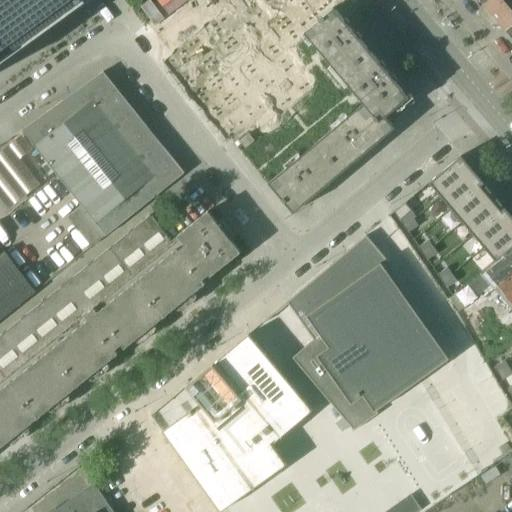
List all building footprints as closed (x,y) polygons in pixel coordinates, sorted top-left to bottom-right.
[(0,0),(0,57),(81,0),(0,0)] [(480,0),(489,10),(500,0),(480,0)] [(500,23),(511,12),(511,0),(500,0),(489,10),(500,23)] [(318,52),(314,55),(321,63),(324,61),(337,76),(368,50),(333,8),(302,33),(318,52)] [(511,12),(500,23),(511,37),(511,12)] [(397,84),(368,50),(337,76),(353,95),(350,98),(356,104),(359,102),(361,104),(363,106),(377,124),(384,118),(389,123),(407,105),(394,87),(397,84)] [(183,173),(102,72),(21,131),(23,133),(35,148),(57,176),(81,206),(68,216),(92,246),(183,173)] [(361,104),(315,143),(340,173),(393,128),(389,124),(389,123),(384,118),(377,124),(363,106),(361,104)] [(35,148),(23,133),(0,151),(0,198),(8,209),(41,184),(21,159),(35,148)] [(315,143),(268,183),(293,212),(340,173),(315,143)] [(460,156),(428,183),(440,196),(471,170),(460,156)] [(471,170),(440,196),(451,209),(482,183),(471,170)] [(482,183),(451,209),(462,222),(493,196),(482,183)] [(493,196),(462,222),(472,235),(504,208),(493,196)] [(404,203),(393,212),(399,221),(411,211),(404,203)] [(511,218),(504,208),(472,235),(483,248),(511,223),(511,218)] [(0,448),(97,370),(106,363),(118,354),(114,350),(121,345),(124,349),(205,284),(202,280),(208,275),(210,277),(240,252),(207,211),(177,236),(184,245),(178,250),(150,215),(0,335),(0,448)] [(411,211),(399,221),(403,226),(413,219),(415,218),(411,211)] [(413,219),(403,226),(407,233),(417,226),(413,219)] [(511,223),(483,248),(494,261),(511,245),(511,223)] [(365,236),(286,302),(313,340),(291,358),(353,431),(377,413),(375,411),(448,359),(382,266),(387,261),(365,236)] [(427,240),(417,247),(422,254),(432,247),(427,240)] [(432,247),(422,254),(427,260),(436,254),(432,247)] [(511,249),(486,272),(498,286),(511,274),(511,249)] [(0,319),(35,292),(4,251),(0,254),(0,319)] [(446,268),(437,275),(441,282),(451,275),(446,268)] [(511,274),(498,286),(511,302),(511,274)] [(451,275),(441,282),(446,288),(456,281),(451,275)] [(178,419),(161,431),(219,511),(286,465),(269,442),(283,432),(285,433),(312,411),(248,334),(185,387),(201,406),(195,411),(193,408),(184,415),(187,418),(181,423),(178,419)] [(504,361),(494,367),(498,374),(508,368),(504,361)] [(511,374),(508,368),(498,374),(502,381),(511,374)] [(341,419),(335,424),(342,432),(347,427),(341,419)] [(112,511),(95,485),(56,510),(56,511),(112,511)]
